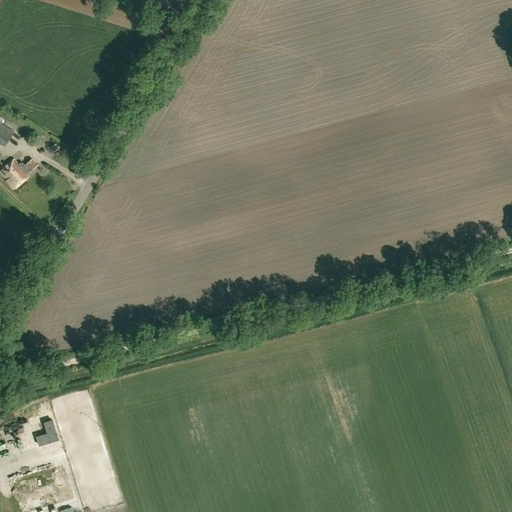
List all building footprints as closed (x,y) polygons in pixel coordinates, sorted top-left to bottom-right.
[(0,142),(5,146),(15,131),(0,121),(0,142)] [(39,139),(44,146),(53,139),(48,133),(39,139)] [(56,144),(50,147),(53,152),(59,149),(56,144)] [(6,180),(13,189),(29,176),(27,174),(37,165),(32,159),(21,168),(14,159),(0,170),(0,171),(7,180),(6,180)] [(14,443),(17,451),(34,447),(33,443),(27,444),(26,440),(14,443)] [(34,483),(23,485),(28,511),(75,511),(78,511),(70,474),(41,480),(40,473),(32,475),(34,483)]
